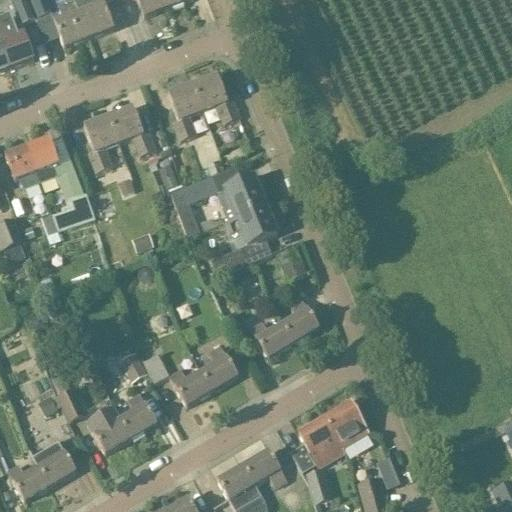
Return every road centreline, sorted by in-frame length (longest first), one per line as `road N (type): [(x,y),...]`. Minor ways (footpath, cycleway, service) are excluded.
road 1 (residential): [(363,360),(234,38),(0,123)]
road 2 (residential): [(102,511),(363,360)]
road 3 (residential): [(425,511),(363,360)]
